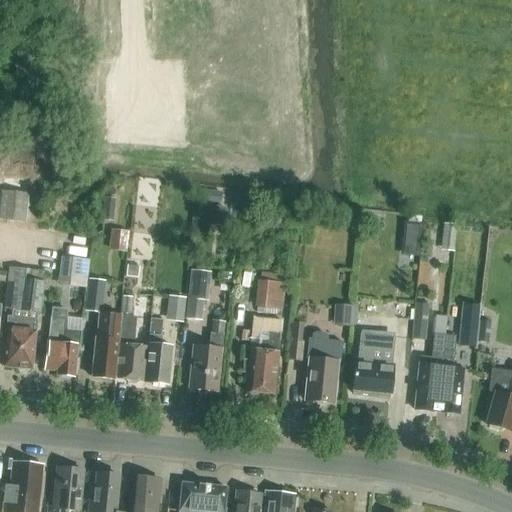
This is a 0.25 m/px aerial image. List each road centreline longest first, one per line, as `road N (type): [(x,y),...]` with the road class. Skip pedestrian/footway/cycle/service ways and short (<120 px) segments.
road 1 (tertiary): [(511,511),(390,469),(0,432)]
road 2 (residential): [(130,0),(135,74),(157,141)]
